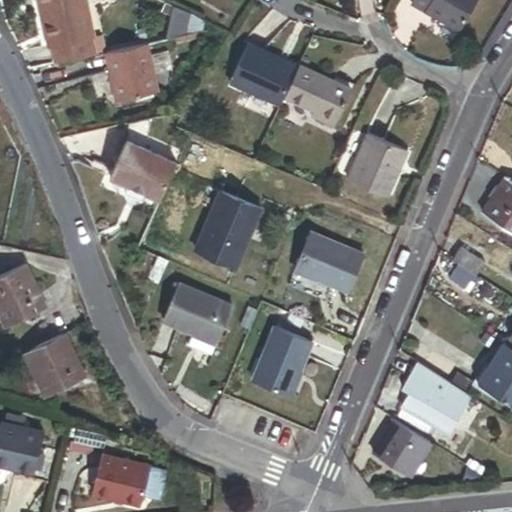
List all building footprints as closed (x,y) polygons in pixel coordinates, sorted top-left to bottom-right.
[(83,0),(37,0),(49,50),(52,50),(56,67),(93,59),(89,42),(92,41),(83,0)] [(411,7),(459,34),(478,0),(415,0),(413,4),(411,7)] [(285,101),(299,71),(248,47),(229,86),(280,110),(285,101)] [(104,58),(114,107),(156,98),(146,49),(104,58)] [(313,120),(335,130),(352,94),(300,69),(299,71),(285,101),(315,115),(313,120)] [(175,165),(188,136),(175,130),(182,117),(121,129),(124,142),(175,165)] [(367,137),(346,184),(388,202),(408,155),(367,137)] [(175,165),(124,142),(107,180),(157,203),(175,165)] [(511,183),(504,179),(480,215),(511,235),(511,183)] [(258,211),(216,193),(193,249),(235,267),(258,211)] [(361,257),(307,235),(293,269),(317,279),(316,282),(346,294),(361,257)] [(459,248),(451,261),(456,265),(474,277),(483,264),(459,248)] [(474,277),(456,265),(447,279),(468,292),(477,278),(474,277)] [(23,267),(0,277),(0,318),(5,329),(44,310),(23,267)] [(233,311),(180,288),(165,323),(195,336),(189,349),(212,359),(233,311)] [(312,346),(274,329),(251,383),(285,398),(296,374),(299,375),(312,346)] [(62,336),(24,354),(45,399),(83,381),(62,336)] [(511,349),(506,345),(501,343),(475,383),(511,406),(511,349)] [(466,397),(416,364),(402,390),(408,394),(401,408),(434,427),(445,434),(466,397)] [(401,408),(396,416),(430,435),(434,427),(401,408)] [(19,429),(21,421),(6,418),(4,425),(19,429)] [(391,420),(370,455),(407,479),(429,444),(391,420)] [(0,424),(0,468),(31,476),(41,434),(19,429),(4,425),(0,424)] [(99,456),(89,496),(138,509),(148,468),(99,456)]
